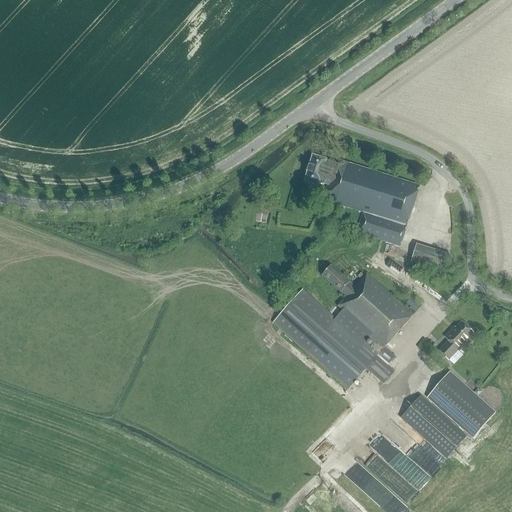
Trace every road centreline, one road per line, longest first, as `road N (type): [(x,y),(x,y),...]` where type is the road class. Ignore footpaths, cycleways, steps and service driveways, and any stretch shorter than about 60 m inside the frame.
road 1 (tertiary): [(0,198),(83,206),(176,189),(307,108)]
road 2 (tertiary): [(307,108),(447,171),(465,196),(477,282),(511,298)]
road 3 (tertiary): [(307,108),(453,0)]
